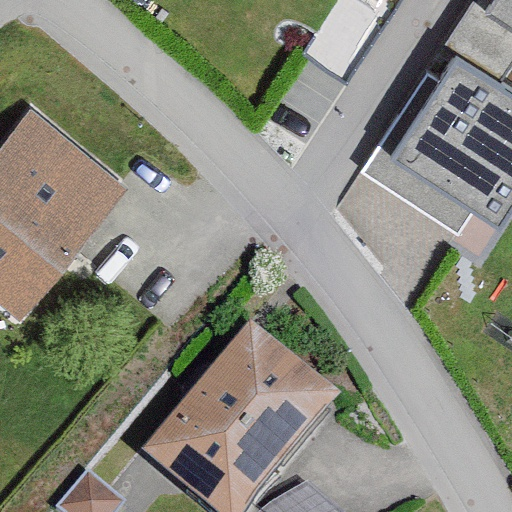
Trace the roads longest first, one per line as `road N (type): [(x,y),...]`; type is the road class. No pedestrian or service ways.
road 1 (residential): [(493,511),(289,226)]
road 2 (residential): [(289,226),(117,31),(77,0)]
road 3 (residential): [(289,226),(434,0)]
